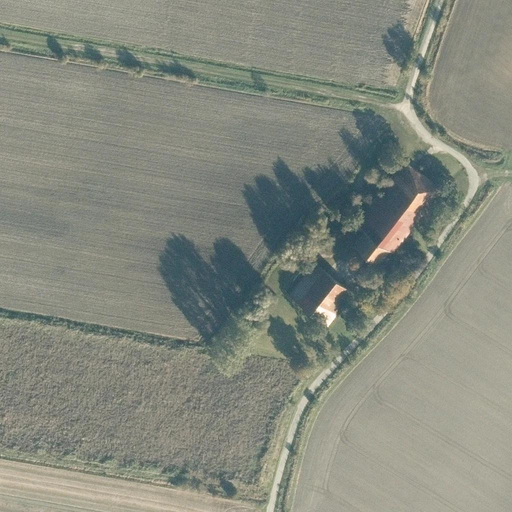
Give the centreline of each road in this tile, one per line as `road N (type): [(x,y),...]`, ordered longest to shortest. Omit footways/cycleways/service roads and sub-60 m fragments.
road 1 (unclassified): [(437,0),(410,115),(471,165),(474,191),(424,266),(306,393),(289,428),(270,511)]
road 2 (track): [(410,115),(349,95),(0,34)]
